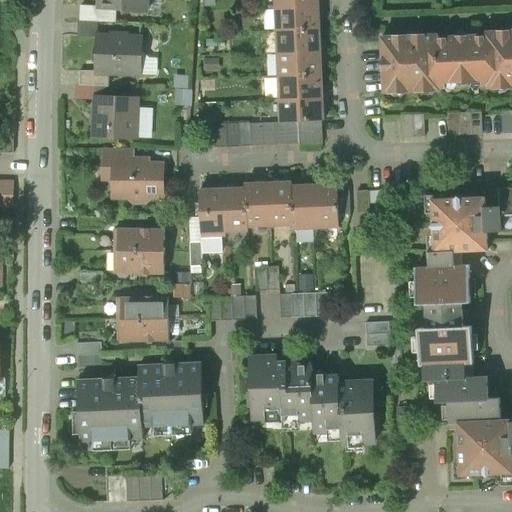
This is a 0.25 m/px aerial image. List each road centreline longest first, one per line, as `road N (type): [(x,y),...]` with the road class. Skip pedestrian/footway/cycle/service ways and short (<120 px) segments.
road 1 (residential): [(37,511),(43,0)]
road 2 (residential): [(203,498),(203,479),(226,458),(222,338),(355,329),(355,317)]
road 3 (residential): [(511,504),(337,511)]
road 4 (residential): [(352,156),(190,165)]
road 5 (residential): [(511,150),(352,156)]
road 6 (residential): [(352,156),(347,0)]
